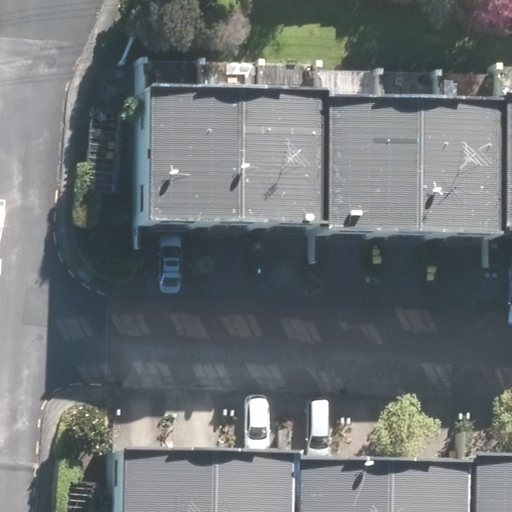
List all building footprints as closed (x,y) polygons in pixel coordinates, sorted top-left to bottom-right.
[(274,111),(98,110),(96,246),(270,249),(274,123),(274,111)] [(511,116),(448,113),(447,126),(447,248),(511,249),(511,116)] [(447,248),(447,126),(274,123),(270,249),(268,261),(447,263),(447,248)] [(70,511),(239,511),(240,492),(240,468),(71,468),(70,511)] [(511,511),(511,479),(415,476),(415,491),(414,511),(511,511)] [(414,511),(415,491),(240,492),(239,511),(414,511)]
